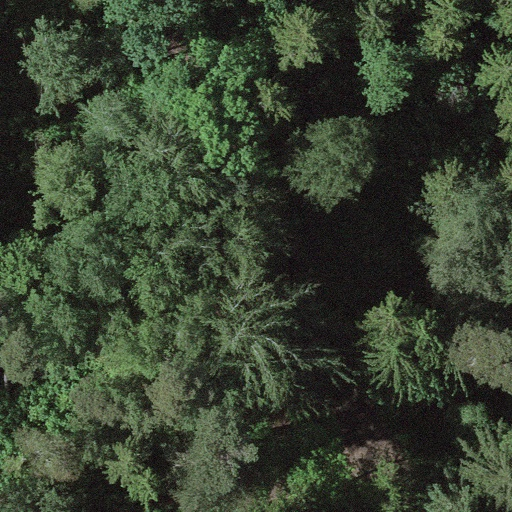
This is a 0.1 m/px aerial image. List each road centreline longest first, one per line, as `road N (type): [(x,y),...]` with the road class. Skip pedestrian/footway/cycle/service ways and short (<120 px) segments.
road 1 (track): [(160,0),(428,511)]
road 2 (track): [(253,511),(289,460),(365,399)]
